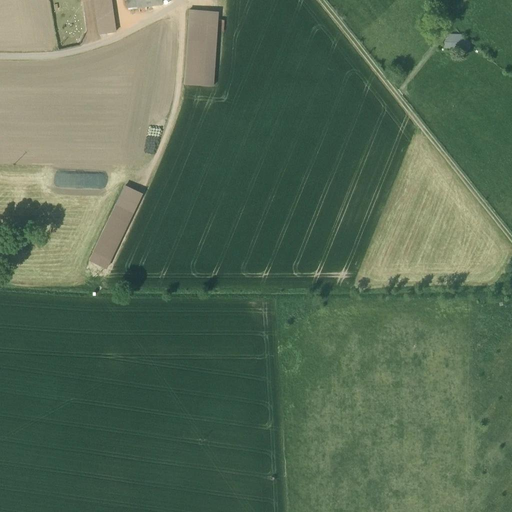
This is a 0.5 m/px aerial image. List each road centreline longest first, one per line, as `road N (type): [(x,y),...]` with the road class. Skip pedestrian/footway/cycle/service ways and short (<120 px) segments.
road 1 (track): [(511,239),(319,0)]
road 2 (residential): [(0,55),(90,47),(186,0)]
road 3 (track): [(186,0),(180,85),(151,172)]
